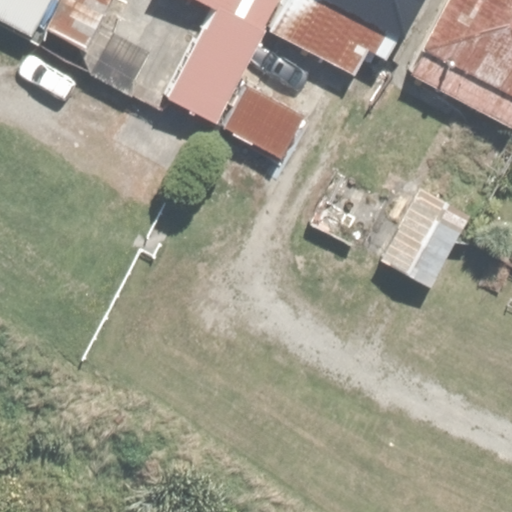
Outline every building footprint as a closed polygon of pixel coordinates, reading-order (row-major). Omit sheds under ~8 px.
[(0,0),(0,13),(27,29),(42,0),(0,0)] [(205,0),(162,90),(203,110),(257,0),(205,0)] [(278,0),(268,21),(351,62),(362,39),(382,49),(406,0),(278,0)] [(511,0),(432,0),(400,63),(507,119),(511,109),(511,0)] [(243,82),(220,127),(265,150),(288,106),(243,82)] [(337,160),(306,218),(354,244),(385,186),(337,160)] [(424,167),(377,249),(431,280),(477,198),(424,167)]
